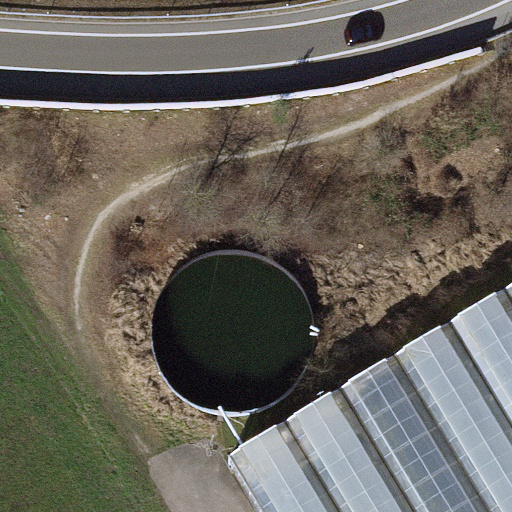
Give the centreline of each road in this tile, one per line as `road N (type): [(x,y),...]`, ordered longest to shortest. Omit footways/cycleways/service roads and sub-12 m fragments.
road 1 (motorway): [(0,48),(109,54),(294,44),(464,0)]
road 2 (track): [(102,360),(193,511)]
